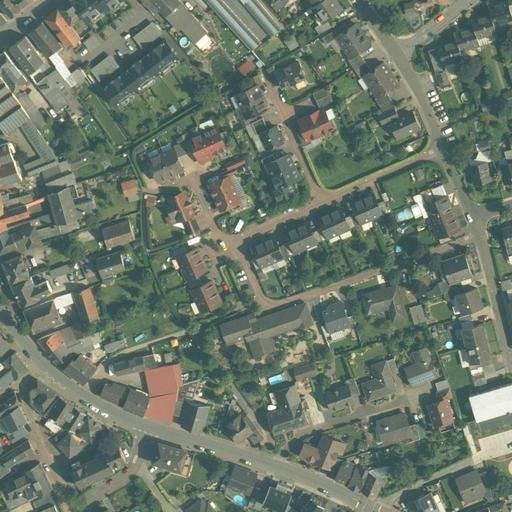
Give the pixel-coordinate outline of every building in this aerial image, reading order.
[(14,0),(0,0),(0,4),(11,17),(22,8),(14,0)] [(27,0),(14,0),(22,8),(29,2),(27,0)] [(83,15),(71,0),(69,0),(59,8),(71,24),(83,15)] [(105,9),(98,0),(71,0),(83,15),(88,23),(105,9)] [(179,1),(178,0),(141,0),(152,12),(154,11),(156,13),(160,10),(175,27),(178,24),(176,23),(189,11),(180,1),(180,0),(179,1)] [(261,42),(222,0),(207,0),(206,1),(252,51),(261,42)] [(281,29),(257,0),(241,0),(272,36),(281,29)] [(287,0),(276,0),(271,4),(275,10),(288,1),(287,0)] [(321,0),(315,5),(313,6),(323,22),(324,22),(327,20),(343,9),(336,0),(321,0)] [(414,2),(404,4),(406,13),(416,11),(414,2)] [(511,14),(508,2),(488,8),(491,15),(494,25),(504,22),(504,21),(511,18),(511,14)] [(59,8),(58,8),(46,18),(68,46),(75,50),(81,45),(84,43),(81,38),(71,24),(59,8)] [(189,11),(176,23),(178,24),(181,28),(195,44),(207,33),(194,17),(193,16),(189,11)] [(416,11),(406,13),(402,14),(415,31),(423,24),(421,14),(416,11)] [(491,15),(472,20),(474,28),(477,38),(488,35),(488,34),(496,31),(494,25),(491,15)] [(324,22),(323,22),(315,27),(320,34),(332,27),(327,20),(324,22)] [(134,34),(142,48),(164,35),(156,21),(134,34)] [(61,47),(43,22),(31,32),(57,66),(58,67),(65,78),(71,74),(63,62),(64,61),(56,51),(61,47)] [(338,35),(336,37),(337,37),(343,47),(363,34),(356,23),(338,35)] [(474,28),(455,34),(457,41),(460,51),(471,48),(471,47),(479,44),(477,38),(474,28)] [(335,30),(322,38),(327,44),(337,37),(336,37),(338,35),(335,30)] [(284,40),(292,50),(301,43),(293,33),(284,40)] [(363,34),(343,47),(350,58),(351,58),(359,53),(371,45),(363,34)] [(26,36),(10,48),(29,74),(40,66),(46,62),(26,36)] [(169,37),(101,85),(124,117),(191,69),(169,37)] [(90,40),(81,46),(89,57),(97,51),(90,40)] [(457,41),(438,47),(429,50),(436,74),(446,70),(444,64),(454,61),(454,60),(462,57),(460,51),(457,41)] [(5,51),(0,54),(0,75),(12,92),(12,91),(27,81),(5,51)] [(359,53),(351,58),(350,58),(348,60),(352,66),(363,58),(359,53)] [(91,67),(100,81),(121,67),(113,54),(91,67)] [(363,58),(352,66),(356,71),(367,64),(363,58)] [(249,59),(244,63),(250,71),(255,66),(249,59)] [(276,71),(275,72),(277,78),(282,88),(306,78),(299,61),(276,71)] [(371,70),(363,76),(371,87),(390,73),(383,62),(371,70)] [(367,64),(356,71),(361,78),(363,76),(371,70),(367,64)] [(273,65),(267,69),(272,80),(277,78),(275,72),(276,71),(273,65)] [(47,76),(40,66),(29,74),(45,95),(55,87),(47,76)] [(58,67),(57,66),(56,67),(57,69),(47,76),(55,87),(68,103),(78,96),(65,78),(58,67)] [(85,78),(78,68),(72,73),(79,82),(85,78)] [(390,73),(371,87),(377,97),(378,97),(386,92),(398,84),(390,73)] [(264,84),(259,74),(253,77),(257,85),(258,86),(264,84)] [(12,92),(0,75),(0,112),(1,114),(0,114),(0,124),(6,134),(22,124),(31,118),(28,113),(21,103),(14,94),(12,91),(12,92)] [(257,85),(236,95),(241,106),(263,97),(258,86),(257,85)] [(55,87),(45,95),(58,112),(68,104),(68,103),(55,87)] [(327,87),(313,93),(316,100),(331,94),(328,88),(327,87)] [(19,91),(14,94),(21,103),(28,113),(36,107),(25,92),(21,94),(19,91)] [(511,91),(503,94),(506,103),(510,102),(511,100),(511,91)] [(386,92),(378,97),(377,97),(375,99),(380,106),(391,99),(386,92)] [(331,94),(316,100),(319,108),(334,101),(331,94)] [(263,97),(241,106),(246,118),(256,114),(268,108),(263,97)] [(391,99),(380,106),(384,112),(394,107),(396,106),(391,99)] [(490,100),(480,104),(484,112),(493,109),(490,100)] [(36,107),(28,113),(31,118),(38,129),(47,123),(36,107)] [(384,112),(378,114),(383,125),(391,121),(399,117),(394,107),(384,112)] [(325,110),(315,114),(315,112),(311,114),(320,134),(333,129),(325,110)] [(399,117),(391,121),(398,137),(403,135),(405,136),(410,134),(411,132),(418,129),(413,119),(415,116),(413,113),(410,112),(399,117)] [(256,114),(246,118),(243,119),(246,125),(252,122),(258,120),(256,114)] [(320,134),(311,114),(308,116),(308,117),(301,120),(303,126),(309,139),(310,139),(320,134)] [(258,120),(252,122),(258,135),(260,133),(268,129),(263,117),(258,120)] [(38,129),(31,118),(22,124),(44,158),(24,166),(29,176),(42,171),(60,163),(38,129)] [(478,121),(471,122),(474,132),(480,130),(478,121)] [(220,133),(217,125),(202,131),(213,157),(221,154),(222,158),(229,154),(224,141),(229,139),(225,131),(220,133)] [(268,129),(260,133),(267,149),(283,142),(276,126),(268,129)] [(309,139),(303,126),(296,130),(303,146),(312,142),(310,139),(309,139)] [(202,131),(189,137),(195,149),(200,162),(213,157),(202,131)] [(189,137),(187,133),(182,135),(184,141),(189,152),(195,149),(189,137)] [(488,140),(479,142),(481,151),(481,152),(490,149),(491,149),(488,140)] [(184,141),(173,146),(174,148),(178,157),(189,152),(184,141)] [(9,142),(0,144),(0,186),(23,178),(14,158),(9,142)] [(174,148),(161,153),(171,175),(184,170),(178,157),(174,148)] [(490,149),(481,152),(481,151),(479,152),(479,153),(476,158),(475,159),(476,164),(470,165),(473,175),(472,176),(474,185),(491,181),(486,162),(493,160),(490,149)] [(511,149),(505,151),(508,163),(500,165),(505,183),(511,181),(511,149)] [(508,163),(505,151),(497,153),(500,165),(508,163)] [(148,159),(145,152),(140,154),(147,171),(152,168),(148,159)] [(171,175),(161,153),(148,159),(152,168),(158,181),(171,175)] [(274,154),(262,159),(264,165),(267,164),(276,160),(274,154)] [(276,160),(267,164),(272,176),(294,166),(289,154),(276,160)] [(243,157),(227,164),(229,169),(245,162),(243,157)] [(60,163),(42,171),(45,178),(71,167),(68,159),(60,163)] [(294,166),(272,176),(277,187),(274,189),(279,200),(295,193),(290,182),(299,178),(294,166)] [(415,173),(418,179),(426,175),(424,170),(415,173)] [(74,175),(48,184),(50,192),(68,186),(77,183),(74,175)] [(229,176),(209,185),(215,197),(235,189),(229,176)] [(122,182),(126,196),(140,192),(136,178),(122,182)] [(436,200),(447,196),(442,185),(432,189),(434,195),(436,200)] [(68,186),(50,192),(59,223),(69,220),(77,218),(73,205),(68,186)] [(0,187),(0,212),(20,206),(18,197),(10,199),(8,193),(1,195),(0,187)] [(235,189),(215,197),(221,210),(230,206),(240,202),(235,189)] [(432,189),(421,194),(423,199),(434,195),(432,189)] [(184,193),(169,199),(172,206),(168,208),(172,215),(176,213),(179,221),(183,219),(185,222),(192,219),(190,216),(193,214),(190,207),(192,202),(187,200),(184,193)] [(378,204),(374,193),(363,198),(372,219),(383,214),(378,204)] [(434,195),(423,199),(423,201),(425,205),(426,205),(436,200),(434,195)] [(436,200),(426,205),(430,216),(451,207),(447,196),(436,200)] [(372,219),(363,198),(352,203),(356,213),(361,224),(372,219)] [(240,202),(230,206),(233,212),(249,205),(247,199),(240,202)] [(93,200),(73,205),(77,218),(90,215),(96,213),(93,200)] [(384,201),(378,204),(383,214),(383,215),(389,212),(384,201)] [(430,216),(426,205),(425,205),(423,201),(418,203),(425,218),(430,216)] [(20,206),(0,212),(0,229),(5,227),(3,222),(29,213),(26,204),(20,206)] [(451,207),(430,216),(435,227),(456,218),(451,207)] [(341,208),(330,213),(339,233),(350,229),(345,218),(341,208)] [(396,213),(398,220),(414,216),(412,209),(396,213)] [(96,213),(90,215),(91,221),(98,219),(96,213)] [(339,233),(330,213),(319,217),(323,228),(328,238),(339,233)] [(356,213),(351,216),(356,227),(358,232),(363,229),(361,224),(356,213)] [(356,227),(351,216),(345,218),(350,229),(356,227)] [(435,227),(430,216),(425,218),(429,229),(435,227)] [(39,217),(31,220),(33,227),(35,227),(36,229),(42,227),(39,217)] [(185,222),(184,222),(188,233),(199,228),(195,217),(192,219),(185,222)] [(456,218),(435,227),(439,238),(450,233),(460,229),(456,218)] [(31,220),(20,223),(23,230),(24,229),(33,227),(31,220)] [(69,220),(59,223),(62,232),(61,232),(62,233),(72,230),(69,220)] [(129,220),(103,228),(109,247),(135,238),(129,220)] [(312,232),(308,222),(297,227),(306,248),(317,243),(312,232)] [(20,223),(13,225),(15,233),(23,230),(20,223)] [(33,227),(24,229),(28,240),(38,236),(39,238),(40,238),(61,232),(62,232),(59,223),(42,227),(36,229),(35,227),(33,227)] [(13,225),(6,227),(9,235),(15,233),(13,225)] [(511,225),(510,226),(510,227),(502,229),(508,256),(511,254),(511,225)] [(5,227),(0,229),(0,252),(18,246),(17,244),(28,240),(24,229),(23,230),(15,233),(9,235),(6,227),(5,227)] [(306,248),(297,227),(286,232),(290,242),(295,253),(306,248)] [(323,228),(318,230),(323,241),(328,239),(328,238),(323,228)] [(323,241),(318,230),(312,232),(317,243),(323,241)] [(439,238),(441,243),(452,239),(450,233),(439,238)] [(38,236),(28,240),(30,246),(42,242),(40,238),(39,238),(38,236)] [(275,237),(264,241),(273,262),(284,257),(279,247),(275,237)] [(273,262),(264,241),(253,246),(262,267),(273,262)] [(290,242),(285,244),(290,255),(295,253),(290,242)] [(285,244),(279,247),(284,257),(284,258),(290,255),(285,244)] [(185,246),(174,251),(177,257),(188,252),(185,246)] [(188,252),(177,257),(182,268),(203,259),(198,248),(188,252)] [(120,251),(97,258),(98,265),(95,266),(96,272),(100,271),(102,276),(114,273),(126,269),(120,251)] [(22,254),(3,261),(12,284),(31,277),(27,267),(29,266),(26,259),(24,260),(22,254)] [(465,255),(437,264),(443,281),(449,279),(450,283),(460,279),(470,276),(471,275),(465,255)] [(203,259),(182,268),(187,279),(197,274),(208,269),(203,259)] [(53,277),(72,270),(68,262),(50,269),(53,277)] [(114,273),(102,276),(104,282),(115,279),(114,273)] [(187,279),(186,279),(189,284),(200,279),(197,274),(187,279)] [(460,279),(462,285),(472,281),(470,276),(460,279)] [(31,277),(12,284),(22,305),(41,297),(40,296),(36,285),(31,277)] [(200,279),(189,284),(191,290),(202,285),(200,279)] [(460,279),(450,283),(449,279),(443,281),(438,282),(442,293),(444,292),(463,286),(462,285),(460,279)] [(511,285),(510,279),(500,281),(503,291),(506,290),(511,288),(511,285)] [(47,280),(36,285),(40,296),(52,290),(47,280)] [(202,285),(191,290),(196,301),(217,291),(212,281),(202,285)] [(438,282),(433,287),(435,295),(442,293),(438,282)] [(90,286),(66,294),(70,304),(77,301),(80,312),(96,306),(90,286)] [(396,286),(364,295),(368,313),(375,311),(375,309),(389,305),(394,321),(405,318),(400,302),(401,302),(399,295),(398,296),(396,286)] [(463,286),(444,292),(447,301),(458,297),(457,294),(465,291),(463,286)] [(465,291),(457,294),(458,297),(463,313),(483,306),(481,301),(480,301),(476,288),(465,291)] [(217,291),(196,301),(201,312),(222,302),(217,291)] [(66,294),(60,296),(64,306),(70,304),(66,294)] [(232,295),(226,297),(231,308),(236,306),(232,295)] [(53,298),(24,310),(35,332),(62,322),(53,298)] [(342,301),(330,305),(332,309),(323,312),(330,333),(349,326),(350,326),(347,317),(342,301)] [(306,303),(257,320),(255,313),(220,325),(227,344),(246,337),(247,340),(249,339),(256,357),(275,350),(270,335),(297,326),(299,329),(313,324),(306,303)] [(421,304),(410,307),(414,324),(426,321),(421,304)] [(96,306),(80,312),(83,322),(88,320),(99,317),(99,316),(96,306)] [(460,317),(461,323),(473,319),(471,314),(460,317)] [(354,315),(347,317),(350,326),(349,326),(351,330),(357,328),(354,315)] [(99,317),(88,320),(89,325),(100,322),(99,317)] [(461,323),(463,328),(474,325),(473,319),(461,323)] [(88,320),(83,322),(73,325),(77,339),(79,338),(89,335),(92,334),(89,325),(88,320)] [(474,325),(463,328),(467,348),(487,343),(483,328),(482,324),(474,325)] [(360,338),(357,328),(351,330),(354,340),(360,338)] [(59,330),(38,338),(47,350),(66,342),(59,330)] [(1,331),(0,331),(0,353),(11,344),(1,331)] [(89,335),(79,338),(82,346),(92,343),(89,335)] [(66,342),(47,350),(57,363),(84,350),(82,346),(79,338),(77,339),(66,342)] [(119,340),(105,345),(108,352),(121,347),(119,340)] [(487,343),(467,348),(471,362),(481,360),(490,358),(489,353),(487,343)] [(430,359),(425,347),(413,352),(417,364),(406,368),(412,386),(437,376),(430,358),(430,359)] [(16,351),(2,361),(2,360),(0,361),(0,383),(3,387),(13,380),(29,367),(16,351)] [(170,352),(164,354),(167,363),(173,362),(170,352)] [(98,367),(80,353),(75,359),(73,357),(64,368),(76,378),(78,375),(86,381),(98,367)] [(151,354),(143,356),(146,369),(154,368),(154,367),(151,354)] [(143,356),(115,363),(117,374),(146,369),(143,356)] [(394,358),(386,361),(391,374),(398,371),(394,358)] [(481,360),(471,362),(473,369),(478,368),(477,367),(482,366),(481,360)] [(386,361),(375,365),(379,378),(363,383),(369,399),(396,390),(391,374),(386,361)] [(154,367),(154,368),(155,377),(152,378),(154,389),(179,385),(183,384),(179,362),(154,367)] [(314,362),(307,364),(311,376),(318,374),(314,362)] [(493,363),(491,364),(482,366),(484,370),(485,376),(495,372),(493,363)] [(307,364),(293,368),(297,381),(311,376),(307,364)] [(484,370),(473,373),(475,379),(485,376),(484,370)] [(354,377),(346,380),(348,385),(352,397),(360,394),(354,377)] [(60,394),(38,379),(31,388),(31,399),(33,402),(32,402),(44,414),(60,394)] [(447,379),(436,383),(438,391),(450,388),(447,379)] [(130,389),(113,382),(112,387),(105,384),(101,394),(125,404),(130,389)] [(511,382),(469,395),(477,419),(477,420),(481,431),(511,421),(511,382)] [(295,384),(275,391),(281,408),(285,406),(292,428),(309,423),(295,384)] [(179,385),(154,389),(151,396),(150,398),(156,400),(156,402),(175,406),(176,400),(178,389),(179,385)] [(348,385),(326,393),(332,410),(354,402),(352,397),(348,385)] [(151,396),(131,388),(125,404),(124,406),(144,414),(150,398),(151,396)] [(438,391),(436,392),(439,401),(447,398),(447,399),(453,397),(450,388),(438,391)] [(186,392),(178,389),(176,400),(183,402),(186,392)] [(16,394),(0,404),(0,411),(3,416),(20,405),(16,394)] [(76,404),(61,395),(60,395),(47,411),(60,419),(65,422),(76,404)] [(175,406),(156,402),(156,400),(150,398),(144,414),(173,422),(174,413),(175,406)] [(439,401),(428,404),(435,426),(453,420),(447,399),(447,398),(439,401)] [(183,402),(176,400),(175,406),(174,413),(185,416),(189,404),(183,402)] [(198,405),(196,404),(194,406),(194,408),(188,407),(190,402),(189,402),(189,404),(185,416),(182,426),(202,432),(209,405),(198,403),(198,405)] [(65,422),(64,423),(76,430),(88,412),(85,410),(78,406),(76,405),(76,404),(65,422)] [(20,405),(3,416),(12,430),(12,431),(23,424),(28,420),(20,405)] [(281,408),(267,413),(275,434),(292,428),(285,406),(281,408)] [(107,424),(88,412),(76,430),(88,438),(93,441),(107,424)] [(405,413),(378,422),(384,443),(411,435),(412,435),(409,427),(405,413)] [(240,414),(225,425),(238,442),(248,435),(253,431),(240,414)] [(60,419),(55,423),(48,419),(45,424),(50,427),(54,433),(61,428),(64,423),(65,422),(60,419)] [(477,420),(477,419),(468,422),(471,434),(481,431),(477,420)] [(416,425),(420,438),(425,437),(421,423),(416,425)] [(23,424),(12,431),(12,430),(7,433),(13,442),(28,433),(23,424)] [(416,425),(409,427),(412,435),(411,435),(413,441),(420,438),(416,425)] [(257,428),(253,431),(248,435),(254,444),(264,437),(257,428)] [(72,434),(71,433),(59,443),(70,455),(82,445),(81,444),(88,438),(76,430),(72,434)] [(342,442),(325,434),(318,449),(304,444),(300,454),(308,457),(308,458),(313,460),(313,459),(314,460),(314,461),(331,468),(336,456),(342,442)] [(29,439),(3,455),(7,462),(3,464),(4,465),(6,468),(9,466),(18,460),(20,464),(27,460),(25,456),(33,451),(34,450),(29,439)] [(187,450),(159,442),(153,462),(187,472),(189,463),(183,462),(187,450)] [(118,443),(104,450),(106,453),(72,468),(80,486),(92,481),(93,483),(104,478),(103,476),(115,471),(113,467),(126,461),(125,457),(120,446),(118,443)] [(195,453),(187,450),(183,462),(189,463),(192,464),(195,453)] [(381,450),(372,453),(374,460),(383,458),(381,450)] [(33,451),(25,456),(27,460),(27,461),(36,456),(33,451)] [(343,460),(336,456),(331,468),(331,469),(338,472),(342,462),(343,460)] [(356,465),(347,461),(342,462),(338,472),(335,480),(348,485),(356,465)] [(40,462),(24,471),(26,473),(6,483),(13,497),(7,500),(12,507),(29,499),(26,491),(24,486),(30,482),(46,474),(40,462)] [(396,463),(386,466),(388,473),(399,470),(396,463)] [(257,473),(235,465),(232,476),(229,483),(228,485),(232,486),(232,487),(233,489),(236,490),(238,489),(250,493),(257,473)] [(369,470),(356,465),(348,485),(360,490),(369,470)] [(6,468),(0,471),(2,474),(0,474),(0,478),(3,476),(3,475),(11,470),(9,466),(6,468)] [(384,478),(369,471),(361,490),(376,497),(384,478)] [(478,471),(456,480),(465,499),(483,492),(486,490),(481,479),(478,471)] [(232,476),(226,473),(223,481),(229,483),(232,476)] [(46,474),(30,482),(24,486),(26,491),(31,488),(33,487),(37,494),(52,487),(46,474)] [(488,476),(481,479),(486,490),(483,492),(486,498),(492,495),(488,476)] [(270,484),(263,503),(268,505),(285,511),(293,493),(287,491),(289,486),(279,482),(277,487),(270,484)] [(256,487),(250,501),(255,503),(261,489),(256,487)] [(439,511),(430,492),(423,495),(408,502),(412,510),(416,508),(417,511),(439,511)] [(321,511),(326,505),(311,495),(299,511),(321,511)] [(202,499),(188,509),(189,511),(215,511),(213,508),(210,510),(202,499)] [(488,507),(475,511),(508,511),(504,502),(488,507)]
